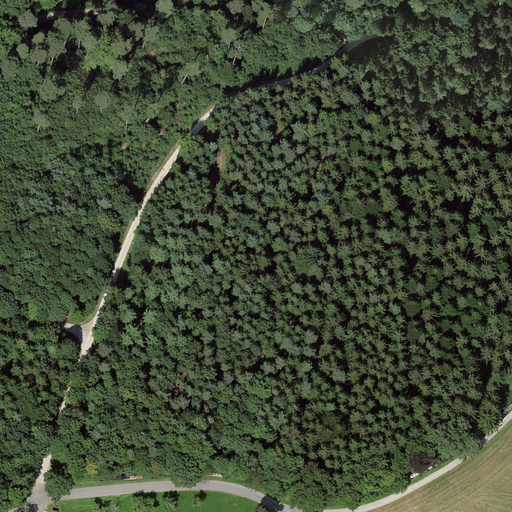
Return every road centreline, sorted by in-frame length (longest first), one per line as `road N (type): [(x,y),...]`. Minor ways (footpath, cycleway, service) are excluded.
road 1 (track): [(491,0),(365,35),(312,74),(243,95),(195,127),(132,229),(94,330)]
road 2 (track): [(0,36),(41,16),(79,11),(288,6),(337,19),(341,54)]
road 3 (track): [(0,320),(94,330),(44,469),(40,511)]
road 4 (unclassified): [(11,511),(62,495),(193,484),(240,489),(282,511)]
road 5 (track): [(340,511),(382,502),(458,461),(511,415)]
